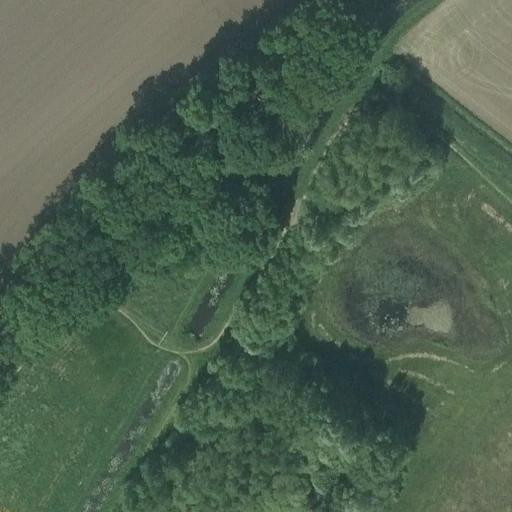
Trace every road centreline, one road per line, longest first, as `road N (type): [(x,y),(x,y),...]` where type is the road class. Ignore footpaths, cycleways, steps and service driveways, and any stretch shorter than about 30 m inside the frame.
road 1 (track): [(167,333),(110,303),(72,305),(0,385)]
road 2 (track): [(167,333),(67,511)]
